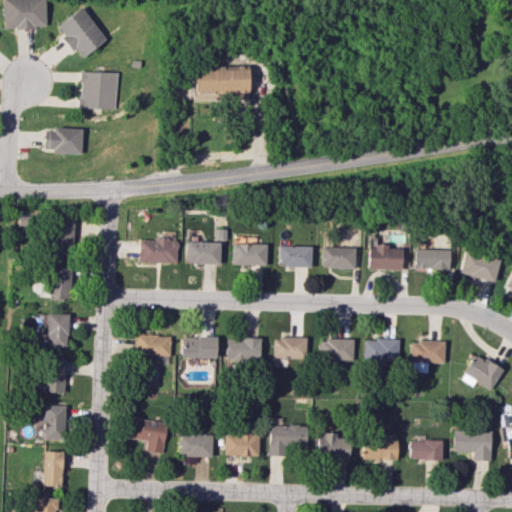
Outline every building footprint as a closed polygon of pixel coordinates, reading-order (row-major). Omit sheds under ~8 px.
[(42,0),(1,0),(2,28),(44,27),(42,0)] [(55,25),(62,34),(59,37),(70,51),(74,48),(81,57),(104,39),(79,7),(55,25)] [(78,107),(114,109),(115,72),(79,71),(78,107)] [(80,129),(43,128),(42,148),(51,149),(51,153),(79,153),(80,129)] [(51,217),(50,253),(71,254),(72,218),(51,217)] [(137,238),(137,262),(175,262),(175,239),(137,238)] [(218,242),(184,241),(183,263),(217,263),(218,242)] [(229,264),(264,265),(264,243),(230,243),(229,264)] [(309,266),(309,246),(276,245),(276,266),(309,266)] [(400,248),(386,248),(386,245),(367,245),(366,269),(400,269),(400,248)] [(352,268),(353,247),(320,246),(320,267),(352,268)] [(448,249),(413,248),(412,268),(447,270),(448,249)] [(492,282),(498,259),(463,250),(457,273),(492,282)] [(68,299),(69,267),(49,267),(48,299),(68,299)] [(511,267),(502,287),(511,291),(511,267)] [(66,347),(67,313),(46,313),(45,347),(66,347)] [(168,355),(168,334),(134,334),(135,355),(168,355)] [(215,357),(215,336),(180,336),(180,358),(215,357)] [(259,338),(226,337),(226,357),(259,358),(259,338)] [(305,337),(272,337),(272,357),(304,358),(305,337)] [(352,339),(319,338),(318,360),(352,361),(352,339)] [(362,363),(396,364),(397,339),(363,338),(362,363)] [(443,341),(410,340),(409,372),(426,372),(426,362),(442,362),(443,341)] [(459,378),(471,385),(473,381),(488,390),(501,369),(474,353),(459,378)] [(64,359),(43,358),(42,391),(62,392),(64,359)] [(63,405),(43,404),(42,439),(62,439),(63,405)] [(146,440),(144,450),(161,452),(166,423),(129,416),(125,437),(146,440)] [(266,425),(267,452),(304,451),(303,425),(266,425)] [(508,457),(511,456),(511,425),(503,427),(508,457)] [(451,450),(472,451),(472,459),(489,460),(489,431),(451,430),(451,450)] [(348,457),(347,438),(334,438),(334,431),(316,432),(317,457),(348,457)] [(223,456),(256,455),(256,433),(222,433),(223,456)] [(177,455),(210,456),(210,434),(177,434),(177,455)] [(395,439),(377,438),(377,447),(361,446),(360,458),(395,459),(395,439)] [(408,439),(407,459),(440,460),(440,440),(408,439)] [(61,451),(42,451),(41,485),(60,486),(61,451)] [(56,511),(57,497),(33,497),(32,511),(56,511)]
